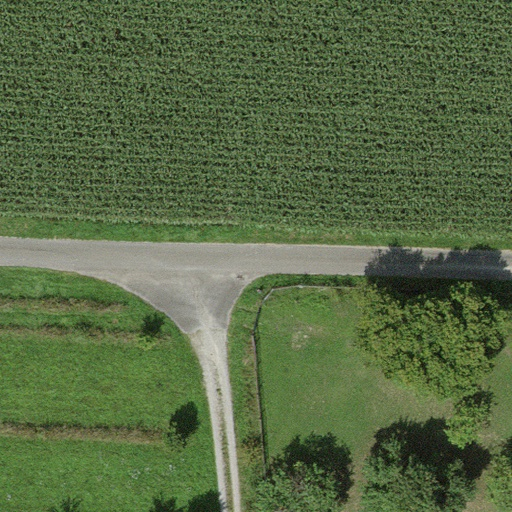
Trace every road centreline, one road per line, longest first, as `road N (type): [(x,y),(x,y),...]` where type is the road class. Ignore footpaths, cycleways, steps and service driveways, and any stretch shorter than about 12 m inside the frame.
road 1 (track): [(0,251),(511,277)]
road 2 (track): [(216,266),(240,511)]
